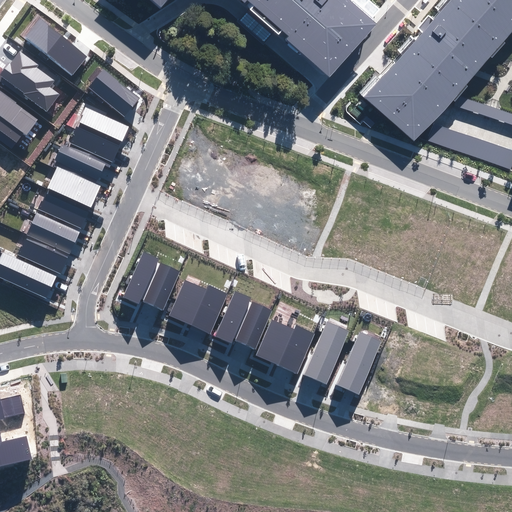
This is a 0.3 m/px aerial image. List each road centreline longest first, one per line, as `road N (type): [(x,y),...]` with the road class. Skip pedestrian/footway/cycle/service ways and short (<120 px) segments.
road 1 (residential): [(511,458),(344,429),(173,356),(84,340)]
road 2 (residential): [(134,191),(298,268),(349,272),(511,335)]
road 3 (residential): [(511,207),(295,126)]
road 4 (residential): [(406,0),(295,126)]
road 5 (residential): [(84,340),(92,285),(134,191)]
road 6 (residential): [(183,84),(64,0)]
